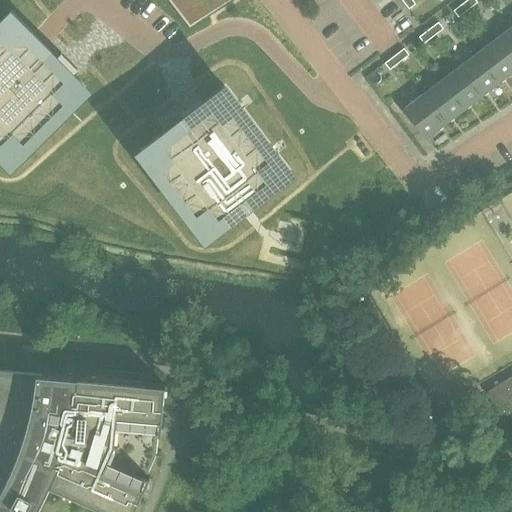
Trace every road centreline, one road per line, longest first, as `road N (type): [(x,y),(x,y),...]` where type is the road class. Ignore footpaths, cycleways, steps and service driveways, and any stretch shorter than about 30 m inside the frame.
road 1 (residential): [(346,92),(314,93),(241,26),(168,56),(94,0)]
road 2 (residential): [(511,126),(416,184),(346,92)]
